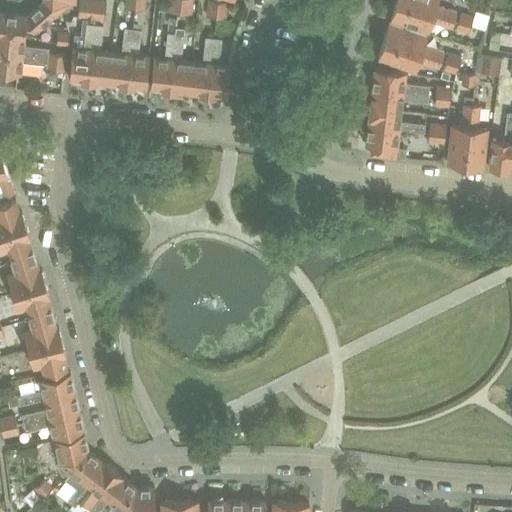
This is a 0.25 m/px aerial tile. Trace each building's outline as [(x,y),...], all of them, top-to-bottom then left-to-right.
[(40,0),(35,5),(47,17),(66,0),(40,0)] [(93,23),(94,18),(96,0),(79,0),(78,16),(86,17),(82,47),(72,46),(68,77),(87,79),(93,23)] [(105,0),(96,0),(94,18),(104,20),(105,0)] [(135,0),(135,7),(145,8),(145,0),(135,0)] [(168,0),(168,10),(180,11),(181,0),(168,0)] [(181,0),(180,11),(192,11),(193,0),(181,0)] [(207,0),(206,14),(215,15),(217,0),(207,0)] [(224,0),(217,0),(215,15),(225,17),(227,0),(224,0)] [(452,26),(454,18),(396,0),(395,0),(390,17),(429,29),(432,20),(452,26)] [(396,0),(454,18),(457,11),(436,4),(437,0),(396,0)] [(0,10),(0,29),(24,33),(25,27),(35,28),(44,19),(33,6),(25,13),(0,10)] [(460,11),(458,19),(471,23),(473,15),(460,11)] [(468,33),(471,23),(458,19),(455,29),(468,33)] [(383,38),(441,57),(444,50),(424,43),(427,34),(389,21),(383,38)] [(106,82),(110,50),(100,49),(103,24),(93,23),(87,79),(106,82)] [(175,25),(175,27),(174,36),(168,88),(187,91),(191,59),(180,58),(184,26),(175,25)] [(125,84),(131,31),(132,27),(124,27),(121,51),(110,50),(106,82),(125,84)] [(131,31),(125,84),(145,86),(149,54),(137,53),(140,29),(132,27),(131,31)] [(168,88),(174,36),(175,27),(168,27),(164,56),(152,55),(149,86),(168,88)] [(23,44),(24,33),(0,29),(0,49),(43,54),(48,54),(49,47),(23,44)] [(501,31),(492,29),(488,47),(498,49),(501,31)] [(57,30),(56,43),(68,45),(69,31),(57,30)] [(206,93),(213,41),(213,36),(205,35),(202,61),(191,59),(187,91),(206,93)] [(213,36),(213,41),(206,93),(226,95),(229,64),(218,63),(221,37),(213,36)] [(439,65),(441,57),(383,38),(378,55),(416,68),(419,58),(439,65)] [(48,54),(43,54),(0,49),(0,68),(20,71),(21,60),(47,63),(48,54)] [(446,58),(458,62),(461,55),(449,50),(446,58)] [(68,53),(49,51),(47,68),(66,69),(68,53)] [(483,53),(481,72),(497,74),(500,55),(483,53)] [(458,62),(446,58),(442,69),(455,73),(458,62)] [(372,86),(424,92),(428,92),(429,84),(404,81),(406,69),(374,66),(372,86)] [(450,72),(442,70),(440,76),(448,79),(450,72)] [(476,73),(462,72),(461,83),(475,84),(476,73)] [(436,84),(435,93),(450,95),(452,86),(436,84)] [(370,104),(401,108),(402,98),(427,100),(428,92),(424,92),(372,86),(370,104)] [(474,86),(473,97),(465,163),(483,165),(487,126),(478,124),(481,102),(482,87),(474,86)] [(450,95),(435,93),(434,104),(449,106),(450,95)] [(465,163),(473,97),(465,96),(462,123),(451,121),(447,161),(465,163)] [(400,119),(401,108),(370,104),(368,124),(400,127),(424,130),(425,121),(400,119)] [(509,168),(510,163),(511,146),(511,110),(507,110),(504,138),(492,136),(489,165),(509,168)] [(429,122),(428,130),(445,132),(446,124),(429,122)] [(398,146),(400,127),(368,124),(365,144),(372,144),(371,153),(404,156),(406,147),(398,146)] [(445,132),(428,130),(427,141),(444,143),(445,132)] [(0,181),(0,183),(4,195),(12,192),(14,191),(0,151),(0,181)] [(0,231),(25,222),(21,209),(19,209),(15,197),(0,201),(0,231)] [(29,236),(25,222),(0,231),(0,250),(8,248),(11,256),(32,249),(28,236),(29,236)] [(12,291),(44,281),(40,267),(38,267),(34,255),(13,262),(15,270),(7,273),(12,291)] [(44,281),(12,291),(18,308),(26,306),(28,314),(50,307),(46,294),(48,294),(44,281)] [(58,327),(56,327),(52,313),(30,319),(32,328),(23,330),(28,348),(61,339),(58,327)] [(65,352),(61,339),(28,348),(32,365),(41,363),(43,372),(66,367),(63,353),(65,352)] [(9,405),(22,402),(44,397),(74,390),(69,370),(39,377),(42,389),(17,394),(17,393),(7,395),(9,405)] [(78,408),(74,390),(44,397),(46,406),(24,412),(26,419),(78,408)] [(82,427),(78,408),(26,419),(28,428),(50,423),(53,434),(82,427)] [(0,416),(0,423),(1,426),(17,423),(14,413),(0,416)] [(19,432),(17,423),(1,426),(3,436),(19,432)] [(70,471),(71,470),(87,449),(84,431),(55,437),(60,462),(57,463),(62,474),(70,471)] [(100,492),(117,470),(98,455),(98,456),(87,449),(71,470),(70,471),(64,479),(77,487),(68,500),(75,505),(78,501),(83,505),(95,489),(100,492)] [(117,470),(100,492),(95,489),(83,505),(88,508),(84,511),(96,511),(107,498),(119,507),(136,486),(125,477),(126,476),(117,470)] [(45,478),(34,486),(41,496),(52,487),(45,478)] [(154,511),(154,485),(136,486),(119,507),(117,511),(154,511)] [(197,511),(197,499),(179,500),(180,511),(197,511)] [(227,511),(228,499),(208,499),(207,511),(227,511)] [(245,511),(246,499),(228,499),(227,511),(245,511)] [(265,511),(266,500),(246,499),(245,511),(265,511)] [(180,511),(179,500),(162,501),(162,511),(180,511)] [(290,511),(291,501),(274,500),(272,511),(290,511)] [(308,511),(309,503),(291,501),(290,511),(308,511)]
